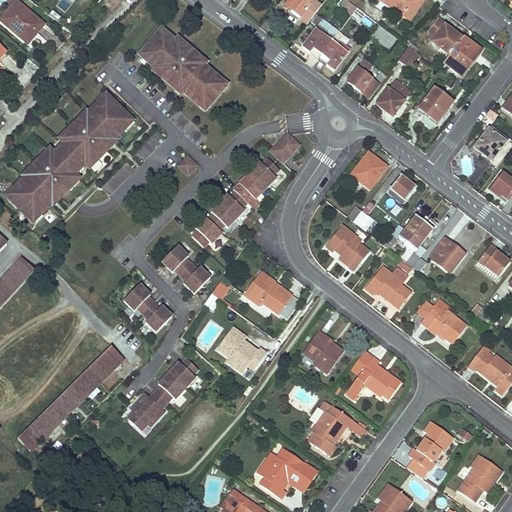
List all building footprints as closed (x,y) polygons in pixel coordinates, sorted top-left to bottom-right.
[(321,6),(312,0),(289,0),(285,7),(307,25),(321,6)] [(347,2),(345,0),(343,0),(338,7),(351,17),(357,9),(347,2)] [(380,0),(410,20),(422,1),(421,0),(380,0)] [(43,24),(15,1),(0,20),(0,22),(23,40),(32,30),(36,33),(43,24)] [(365,16),(357,9),(351,17),(360,23),(365,16)] [(449,57),(461,41),(444,27),(445,26),(439,21),(429,33),(436,39),(432,43),(449,57)] [(334,39),(317,27),(302,48),(310,55),(313,50),(321,56),(334,39)] [(396,41),(379,27),(371,38),(388,51),(396,41)] [(28,44),(36,33),(32,30),(23,40),(28,44)] [(204,68),(196,61),(199,58),(183,45),(180,47),(176,44),(162,32),(140,58),(154,70),(159,73),(157,75),(163,80),(164,78),(172,85),(171,87),(177,92),(178,90),(183,94),(200,109),(204,104),(209,109),(224,92),(219,87),(222,83),(204,68)] [(334,73),(350,51),(334,39),(321,56),(329,62),(326,67),(334,73)] [(449,57),(442,65),(460,78),(479,52),(462,39),(461,41),(449,57)] [(419,57),(408,48),(400,58),(412,66),(419,57)] [(321,56),(313,50),(310,55),(318,61),(321,56)] [(329,62),(321,56),(318,61),(326,67),(329,62)] [(207,65),(199,58),(196,61),(204,68),(207,65)] [(371,67),(363,61),(347,83),(369,99),(379,86),(365,75),(371,67)] [(172,85),(164,78),(163,80),(171,87),(172,85)] [(410,94),(394,82),(377,104),(393,116),(410,94)] [(227,87),(222,83),(219,87),(224,92),(227,87)] [(451,103),(434,89),(418,109),(437,123),(451,103)] [(128,114),(108,95),(104,99),(101,95),(86,111),(88,112),(84,116),(81,113),(63,131),(66,135),(62,139),(63,140),(53,151),(52,150),(48,154),(45,151),(27,169),(30,173),(27,176),(25,175),(10,190),(14,194),(10,197),(31,217),(34,213),(38,217),(53,201),(51,199),(54,196),(56,197),(61,192),(60,191),(68,183),(69,184),(74,179),(72,177),(76,173),(75,172),(79,167),(78,166),(84,160),(86,162),(90,158),(92,159),(98,154),(97,153),(104,145),(105,146),(110,141),(108,139),(112,136),(114,137),(128,122),(125,118),(128,114)] [(511,96),(503,110),(511,116),(511,96)] [(206,113),(209,109),(204,104),(200,109),(206,113)] [(505,143),(488,130),(474,149),(491,162),(505,143)] [(284,164),(301,147),(289,135),(272,152),(284,164)] [(369,189),(386,167),(368,153),(351,176),(369,189)] [(187,157),(176,168),(187,179),(198,168),(187,157)] [(275,178),(281,172),(270,161),(264,167),(262,165),(251,175),(267,191),(278,181),(275,178)] [(257,201),(267,191),(251,175),(235,191),(237,193),(248,205),(255,212),(261,205),(257,201)] [(508,201),(511,195),(511,181),(502,175),(493,187),(492,186),(489,190),(498,198),(500,195),(508,201)] [(415,189),(400,177),(390,189),(406,201),(415,189)] [(229,196),(221,205),(237,221),(246,213),(243,210),(248,205),(237,193),(232,199),(229,196)] [(374,205),(369,201),(362,211),(367,215),(374,205)] [(215,216),(209,221),(220,232),(226,227),(228,230),(237,221),(221,205),(212,213),(215,216)] [(395,205),(389,213),(395,218),(401,210),(395,205)] [(353,223),(362,211),(356,207),(348,218),(353,223)] [(367,215),(362,211),(353,223),(364,231),(373,220),(367,215)] [(420,245),(431,229),(415,217),(404,231),(399,239),(415,251),(420,245)] [(223,235),(220,232),(209,221),(207,219),(196,229),(198,231),(193,237),(204,249),(210,243),(212,246),(223,235)] [(399,239),(404,231),(398,226),(390,236),(396,240),(397,241),(399,239)] [(361,242),(341,227),(325,247),(333,253),(335,250),(342,255),(338,259),(355,271),(369,253),(358,245),(361,242)] [(0,236),(0,252),(8,244),(0,236)] [(388,251),(396,240),(390,236),(383,246),(384,247),(388,251)] [(464,254),(444,239),(430,258),(450,273),(464,254)] [(420,259),(426,250),(420,245),(415,251),(411,255),(418,261),(420,259)] [(490,246),(474,267),(494,281),(508,263),(496,253),(497,251),(490,246)] [(191,266),(186,260),(189,258),(178,247),(162,263),(173,274),(175,272),(180,277),(191,266)] [(411,255),(408,252),(401,261),(411,268),(412,269),(418,261),(411,255)] [(0,308),(35,271),(22,257),(0,280),(0,308)] [(418,261),(412,269),(418,274),(426,263),(420,259),(418,261)] [(401,261),(400,260),(396,264),(407,273),(411,268),(401,261)] [(194,296),(210,279),(199,269),(197,271),(191,266),(180,277),(186,283),(183,285),(194,296)] [(377,292),(399,309),(411,294),(400,286),(402,284),(382,268),(365,289),(373,296),(377,292)] [(274,283),(260,273),(244,296),(259,307),(262,303),(279,315),(292,297),(285,293),(283,295),(272,287),(274,283)] [(223,280),(212,295),(220,300),(231,285),(223,280)] [(154,304),(148,299),(150,296),(140,286),(124,302),(134,313),(137,310),(142,315),(154,304)] [(424,319),(420,323),(437,335),(438,333),(452,344),(466,327),(446,312),(448,309),(438,301),(432,308),(424,319)] [(424,319),(432,308),(425,302),(417,313),(424,319)] [(482,308),(475,318),(481,322),(492,307),(487,303),(482,308)] [(156,334),(172,318),(161,307),(159,309),(154,304),(142,315),(148,321),(145,324),(156,334)] [(477,304),(470,314),(475,318),(482,308),(477,304)] [(246,339),(232,329),(217,349),(230,359),(227,363),(243,374),(247,367),(254,371),(266,354),(259,349),(257,352),(244,342),(246,339)] [(333,343),(319,333),(303,354),(315,362),(314,365),(327,375),(343,353),(332,344),(333,343)] [(489,352),(483,347),(467,367),(474,372),(475,370),(498,387),(495,391),(502,396),(511,383),(511,366),(510,369),(495,356),(493,359),(487,354),(489,352)] [(107,377),(124,361),(110,348),(90,367),(64,392),(39,418),(22,434),(27,440),(22,444),(30,453),(42,441),(66,417),(107,377)] [(372,358),(344,397),(352,402),(362,388),(361,387),(363,384),(381,398),(383,396),(389,400),(400,385),(377,367),(379,364),(372,358)] [(192,378),(198,372),(186,361),(181,366),(178,364),(168,375),(184,391),(195,380),(192,378)] [(184,391),(168,375),(158,386),(160,388),(154,394),(166,405),(172,399),(174,402),(184,391)] [(161,411),(166,405),(154,394),(149,399),(144,395),(133,406),(136,409),(132,413),(126,420),(140,433),(146,427),(148,429),(164,413),(161,411)] [(349,431),(354,423),(325,403),(321,409),(326,413),(312,434),(314,435),(308,443),(329,458),(336,448),(333,445),(345,428),(349,431)] [(365,431),(354,423),(349,431),(359,438),(365,431)] [(412,460),(406,469),(422,480),(434,464),(432,462),(440,452),(442,453),(453,439),(431,423),(424,433),(428,436),(416,452),(413,450),(408,457),(412,460)] [(461,431),(457,438),(469,444),(472,437),(461,431)] [(27,440),(22,434),(17,439),(22,444),(27,440)] [(309,482),(315,473),(282,450),(277,458),(275,457),(261,477),(265,479),(259,486),(280,500),(285,493),(282,490),(288,482),(295,472),(309,482)] [(261,477),(275,457),(271,455),(258,475),(261,477)] [(473,471),(458,492),(474,503),(482,491),(486,494),(501,472),(479,457),(471,469),(473,471)] [(309,482),(295,472),(288,482),(302,492),(309,482)] [(404,511),(411,502),(388,485),(378,501),(381,503),(374,511),(371,511),(370,511),(404,511)] [(241,504),(244,499),(232,491),(229,495),(241,504)] [(229,495),(220,509),(224,511),(223,511),(262,511),(244,499),(241,504),(229,495)]
